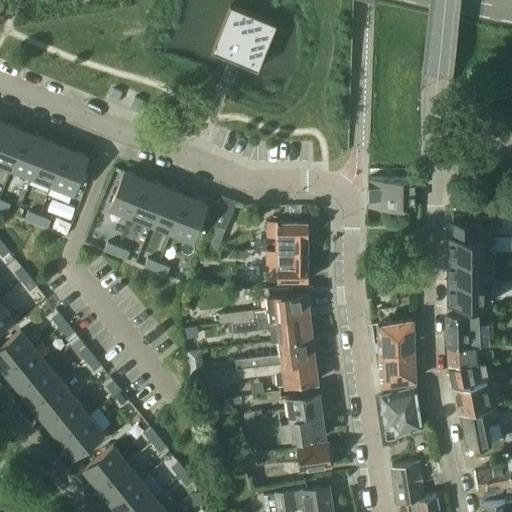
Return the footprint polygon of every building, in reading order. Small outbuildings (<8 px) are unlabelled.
[(230,2),(211,49),(258,67),(277,20),(230,2)] [(0,161),(11,165),(25,130),(5,122),(0,134),(0,161)] [(31,173),(45,138),(25,130),(11,165),(31,173)] [(51,181),(65,146),(45,138),(31,173),(51,181)] [(86,155),(65,146),(51,181),(72,190),(86,155)] [(130,213),(144,178),(123,170),(109,205),(130,213)] [(414,205),(415,178),(369,176),(368,204),(414,205)] [(150,221),(164,186),(144,178),(130,213),(150,221)] [(170,229),(184,194),(164,186),(150,221),(170,229)] [(205,202),(184,194),(170,229),(191,237),(205,202)] [(225,228),(236,200),(221,194),(210,222),(225,228)] [(0,198),(0,207),(6,210),(9,203),(0,198)] [(27,210),(24,217),(35,222),(38,214),(27,210)] [(38,214),(35,222),(46,226),(49,219),(38,214)] [(308,249),(307,220),(266,220),(266,236),(275,235),(275,249),(308,249)] [(451,235),(446,235),(446,258),(486,258),(486,235),(475,235),(475,220),(451,220),(451,235)] [(8,250),(1,240),(0,240),(0,252),(2,255),(8,250)] [(106,241),(103,248),(114,253),(117,245),(106,241)] [(117,245),(114,253),(126,257),(129,250),(117,245)] [(308,280),(308,249),(275,249),(266,249),(266,280),(280,280),(280,282),(293,282),(293,280),(308,280)] [(146,257),(143,264),(154,269),(158,261),(146,257)] [(486,281),(486,258),(446,258),(446,280),(486,281)] [(158,261),(154,269),(166,273),(169,266),(158,261)] [(20,264),(14,270),(21,279),(28,274),(20,264)] [(28,274),(21,279),(29,288),(35,283),(28,274)] [(486,304),(486,281),(446,280),(446,304),(486,304)] [(231,322),(309,313),(308,307),(311,304),(310,295),(306,294),(306,291),(266,296),(267,306),(265,308),(218,313),(219,323),(231,322)] [(0,325),(11,316),(0,302),(0,325)] [(199,315),(198,311),(194,308),(190,308),(187,313),(187,315),(191,319),(196,319),(199,315)] [(57,311),(51,316),(59,325),(65,320),(57,311)] [(487,342),(486,321),(479,322),(479,312),(446,314),(448,346),(480,342),(483,342),(487,342)] [(309,313),(231,322),(232,331),(270,327),(271,340),(279,339),(300,337),(300,335),(311,334),(311,333),(314,330),(313,320),(309,318),(309,313)] [(413,349),(412,317),(371,318),(375,350),(413,349)] [(65,320),(59,325),(66,335),(73,330),(65,320)] [(195,326),(185,327),(186,338),(191,337),(196,331),(195,326)] [(0,343),(0,362),(5,369),(34,346),(19,328),(0,343)] [(258,354),(236,357),(237,367),(259,365),(259,366),(314,359),(313,353),(316,350),(315,341),(312,339),(311,337),(300,339),(300,337),(279,339),(280,352),(258,354)] [(475,363),(475,353),(484,353),(483,342),(480,342),(448,346),(449,365),(456,364),(475,363)] [(85,344),(78,350),(86,359),(92,354),(85,344)] [(19,385),(47,363),(34,346),(5,369),(19,385)] [(414,378),(413,349),(375,350),(379,379),(414,378)] [(92,354),(86,359),(93,368),(100,363),(92,354)] [(319,375),(318,366),(315,365),(314,359),(259,366),(259,365),(237,367),(238,377),(274,373),(275,385),(317,381),(316,378),(319,375)] [(486,377),(483,362),(470,365),(470,363),(448,368),(452,384),(486,377)] [(32,402),(61,379),(47,363),(19,385),(32,402)] [(112,378),(105,383),(113,393),(119,388),(112,378)] [(46,419),(74,396),(61,379),(32,402),(46,419)] [(499,402),(495,381),(487,382),(487,381),(453,387),(458,411),(499,402)] [(421,425),(415,382),(380,387),(386,430),(421,425)] [(119,388),(113,393),(120,402),(127,397),(119,388)] [(244,422),(321,412),(320,405),(322,404),(321,393),(319,393),(319,390),(287,394),(288,406),(260,410),(260,409),(243,411),(244,422)] [(59,436),(88,413),(74,396),(46,419),(59,436)] [(490,445),(482,408),(489,407),(489,405),(499,403),(499,402),(458,411),(457,411),(465,450),(490,445)] [(326,430),(325,419),(322,419),(321,412),(244,422),(235,423),(236,436),(275,431),(276,440),(324,434),(324,430),(326,430)] [(102,431),(88,413),(59,436),(73,454),(102,431)] [(150,426),(144,431),(151,440),(158,435),(150,426)] [(158,435),(151,440),(159,450),(165,445),(158,435)] [(330,464),(327,441),(296,445),(296,444),(254,450),(256,462),(297,457),(298,468),(330,464)] [(98,484),(126,461),(112,443),(83,466),(98,484)] [(511,452),(506,453),(508,463),(473,468),(476,488),(511,482),(511,452)] [(425,493),(419,458),(391,462),(396,498),(418,494),(425,493)] [(177,460),(171,465),(178,474),(185,469),(177,460)] [(140,478),(126,461),(98,484),(111,500),(140,478)] [(185,469),(178,474),(186,483),(192,478),(185,469)] [(120,511),(131,511),(153,494),(140,478),(111,500),(120,511)] [(331,511),(328,483),(263,492),(265,511),(331,511)] [(199,490),(191,491),(193,503),(201,502),(199,490)] [(439,511),(436,491),(425,493),(418,494),(420,511),(439,511)] [(165,511),(167,511),(153,494),(131,511),(165,511)] [(420,511),(418,494),(396,498),(397,511),(420,511)] [(511,511),(511,498),(505,499),(504,496),(481,499),(482,511),(511,511)] [(220,500),(214,504),(220,511),(222,511),(227,508),(220,500)]
